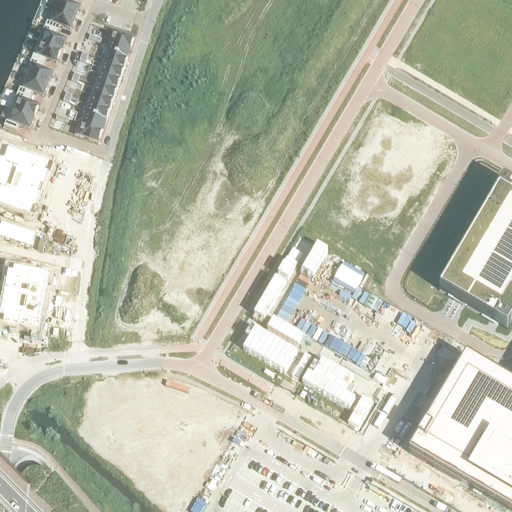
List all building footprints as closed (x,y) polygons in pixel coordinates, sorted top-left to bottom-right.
[(58,2),(54,12),(75,21),(79,10),(69,6),(71,0),(56,0),(56,1),(58,2)] [(47,21),(45,28),(58,33),(60,28),(70,32),(71,31),(75,21),(54,12),(50,22),(47,21)] [(44,35),(40,45),(61,54),(66,43),(56,39),(58,33),(45,28),(42,34),(44,35)] [(115,35),(111,46),(130,52),(134,42),(115,35)] [(34,55),(31,61),(44,67),(47,61),(57,65),(61,54),(40,45),(36,55),(34,55)] [(111,46),(107,56),(128,63),(127,62),(130,52),(111,46)] [(108,57),(105,67),(124,73),(128,63),(107,56),(107,57),(108,57)] [(31,69),(26,79),(48,87),(52,76),(42,72),(44,67),(31,61),(28,68),(31,69)] [(105,67),(102,77),(121,84),(124,73),(105,67)] [(102,77),(98,87),(117,94),(121,84),(102,77)] [(20,88),(17,94),(31,100),(33,94),(43,98),(48,87),(26,79),(22,89),(20,88)] [(98,87),(95,98),(114,104),(117,94),(98,87)] [(17,102),(13,112),(34,121),(39,110),(28,105),(31,100),(17,94),(15,101),(17,102)] [(95,98),(91,108),(110,114),(114,104),(95,98)] [(87,117),(86,118),(107,125),(110,114),(91,108),(88,117),(87,117)] [(6,121),(4,128),(17,134),(19,128),(29,132),(34,121),(13,112),(9,122),(6,121)] [(379,117),(317,221),(380,258),(442,154),(379,117)] [(86,118),(83,128),(102,134),(106,125),(107,125),(86,118)] [(83,128),(79,139),(99,145),(102,134),(83,128)] [(4,149),(0,161),(0,208),(33,220),(52,166),(4,149)] [(148,260),(114,262),(118,322),(150,320),(148,287),(169,286),(199,235),(233,254),(249,227),(169,180),(153,207),(172,219),(148,260)] [(439,290),(507,330),(511,321),(511,186),(504,182),(439,290)] [(9,272),(0,318),(0,326),(39,334),(50,279),(9,272)] [(511,511),(511,386),(467,359),(411,453),(486,498),(510,511),(511,511)]
